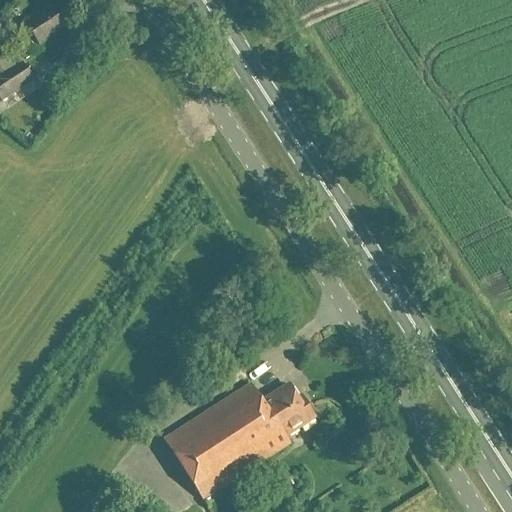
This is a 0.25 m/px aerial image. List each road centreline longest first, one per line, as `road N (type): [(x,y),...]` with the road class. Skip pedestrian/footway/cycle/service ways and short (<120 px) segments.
road 1 (unclassified): [(481,511),(144,0)]
road 2 (primary): [(511,476),(202,0)]
